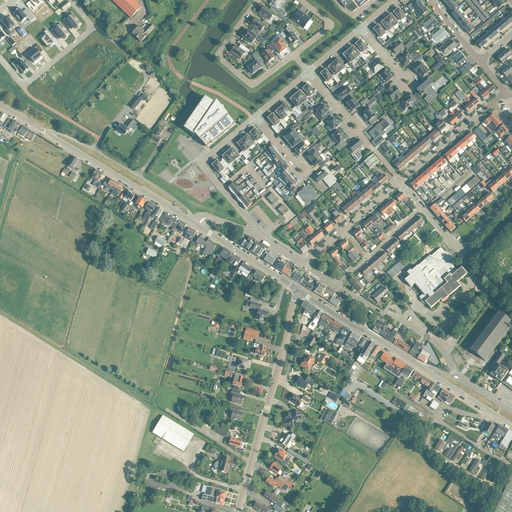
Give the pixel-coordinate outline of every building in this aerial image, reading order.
[(29,0),(30,1),(26,5),(29,8),(31,7),(34,10),(43,2),(40,0),(29,0)] [(111,0),(131,18),(134,15),(142,7),(134,0),(111,0)] [(269,0),(268,1),(275,5),(273,8),(280,13),(285,17),(287,13),(281,9),(278,6),(282,0),(269,0)] [(369,0),(338,0),(345,8),(346,7),(353,12),(358,8),(352,2),(354,0),(361,7),(369,0)] [(499,9),(500,8),(504,5),(499,0),(498,0),(494,4),(499,9)] [(67,2),(61,7),(64,11),(70,5),(67,2)] [(408,7),(412,12),(414,10),(420,17),(427,11),(424,7),(422,4),(421,5),(419,2),(416,5),(413,2),(408,7)] [(452,12),(456,9),(458,8),(453,3),(448,7),(452,12)] [(270,11),(264,7),(259,13),(269,20),(274,14),(276,15),(278,13),(272,8),(270,11)] [(20,9),(14,14),(21,23),(27,18),(30,22),(35,19),(28,11),(24,14),(23,13),(20,9)] [(404,16),(399,9),(397,10),(396,10),(394,13),(393,13),(399,20),(401,22),(404,19),(405,19),(407,20),(410,23),(412,21),(407,14),(404,16)] [(303,29),(311,19),(299,10),(291,20),(303,29)] [(456,19),(461,15),(457,10),(455,11),(452,14),(456,19)] [(72,14),(63,21),(67,26),(70,23),(74,28),(75,29),(76,29),(78,27),(78,26),(80,24),(72,14)] [(397,22),(391,15),(389,16),(388,16),(385,18),(393,28),(397,25),(398,25),(400,25),(403,29),(405,27),(401,22),(399,20),(397,22)] [(460,24),(465,20),(461,15),(456,19),(460,24)] [(7,17),(1,22),(7,29),(5,31),(9,36),(12,34),(9,30),(15,26),(7,17)] [(433,27),(437,23),(432,17),(428,21),(425,24),(423,21),(417,26),(420,30),(424,27),(428,31),(433,27)] [(262,23),(256,18),(251,25),(260,32),(265,26),(267,27),(269,24),(264,21),(262,23)] [(384,32),(386,34),(390,39),(393,37),(390,33),(390,32),(390,31),(393,28),(385,18),(382,21),(383,22),(381,24),(387,30),(384,32)] [(506,28),(511,23),(506,18),(501,23),(506,28)] [(464,29),(469,25),(465,20),(460,24),(464,29)] [(501,32),(506,28),(501,23),(496,27),(501,32)] [(60,24),(51,31),(55,36),(58,34),(62,38),(63,39),(64,39),(66,37),(66,36),(69,34),(60,24)] [(144,39),(155,28),(151,24),(144,31),(140,26),(136,31),(132,34),(141,42),(144,39)] [(292,45),(298,40),(296,38),(299,36),(291,25),(286,29),(290,35),(287,38),(292,45)] [(421,36),(413,25),(409,29),(418,39),(421,36)] [(469,34),(472,31),(474,30),(469,25),(464,29),(469,34)] [(383,45),(385,43),(383,40),(383,38),(382,37),(386,34),(384,32),(378,26),(375,27),(375,28),(373,30),(379,37),(377,39),(383,45)] [(496,36),(501,32),(496,27),(491,31),(496,36)] [(21,28),(17,31),(23,38),(27,35),(21,28)] [(433,38),(437,43),(440,41),(445,37),(445,36),(447,35),(442,29),(434,35),(432,33),(426,38),(428,40),(430,38),(431,40),(433,38)] [(47,35),(41,40),(48,48),(50,46),(51,47),(54,44),(51,40),(53,38),(47,30),(44,32),(47,35)] [(244,35),(242,37),(251,44),(256,38),(257,37),(256,37),(247,30),(246,31),(245,31),(243,33),(244,35)] [(491,40),(496,36),(491,31),(486,35),(491,40)] [(277,36),(279,40),(273,45),(280,54),(287,49),(285,46),(287,45),(280,34),(279,35),(277,36)] [(257,37),(256,38),(259,40),(259,41),(263,44),(266,41),(258,35),(256,37),(257,37)] [(486,45),(491,40),(486,35),(481,39),(486,45)] [(12,46),(15,44),(10,38),(7,40),(12,46)] [(481,49),(486,45),(481,39),(476,44),(481,49)] [(366,47),(361,40),(359,42),(358,41),(356,45),(355,45),(361,52),(363,53),(366,50),(367,51),(369,51),(372,55),(374,52),(369,45),(366,47)] [(442,44),(437,48),(439,50),(440,51),(441,52),(443,50),(447,54),(452,50),(456,47),(456,46),(457,45),(455,43),(454,44),(451,41),(447,44),(446,45),(444,47),(443,46),(442,44)] [(391,48),(396,54),(404,48),(399,42),(391,48)] [(36,50),(28,56),(34,63),(42,57),(40,54),(43,51),(38,45),(35,48),(36,50)] [(249,51),(241,45),(242,46),(240,49),(240,48),(239,48),(235,46),(230,52),(240,60),(243,55),(245,57),(249,51)] [(268,63),(275,58),(271,53),(274,51),(269,45),(266,47),(269,50),(262,55),(268,63)] [(359,54),(353,47),(351,48),(351,47),(347,50),(355,60),(359,56),(360,57),(362,57),(365,60),(367,58),(363,53),(361,52),(359,54)] [(507,59),(511,54),(511,53),(507,49),(502,54),(507,59)] [(349,62),(346,64),(352,71),(355,69),(352,65),(352,63),(355,60),(347,50),(344,53),(345,54),(343,55),(349,62)] [(410,56),(407,52),(403,55),(403,56),(400,59),(402,61),(402,62),(405,67),(410,63),(409,62),(412,60),(414,63),(422,57),(419,52),(416,55),(416,54),(414,55),(413,54),(410,56)] [(465,58),(460,52),(456,55),(453,58),(451,56),(447,59),(451,64),(455,60),(458,64),(461,61),(465,58)] [(502,63),(506,60),(507,59),(502,54),(497,58),(502,63)] [(439,63),(431,69),(434,73),(442,66),(446,63),(438,55),(434,58),(439,63)] [(346,70),(349,73),(352,71),(346,64),(344,66),(338,59),(336,61),(336,60),(332,63),(340,72),(344,69),(345,70),(346,70)] [(16,61),(11,65),(17,71),(19,69),(23,74),(29,69),(21,60),(18,63),(16,61)] [(368,67),(365,70),(368,73),(370,75),(368,77),(369,79),(383,67),(377,60),(368,67)] [(253,74),(261,68),(257,61),(248,68),(247,69),(250,73),(251,72),(253,74)] [(424,68),(420,62),(412,68),(417,74),(418,74),(421,78),(427,73),(429,72),(425,67),(424,68)] [(334,75),(331,77),(333,78),(337,83),(340,81),(337,78),(337,76),(337,75),(340,72),(332,63),(329,65),(330,66),(328,68),(334,75)] [(468,72),(467,72),(463,67),(459,71),(463,76),(468,72)] [(473,75),(474,74),(478,71),(474,67),(469,71),(473,75)] [(506,77),(511,72),(511,70),(509,67),(502,73),(504,75),(506,77),(505,77),(506,77)] [(388,72),(386,69),(378,76),(385,84),(393,78),(390,75),(390,74),(388,72)] [(330,90),(332,87),(330,84),(330,82),(329,81),(333,78),(331,77),(326,70),(325,70),(322,72),(322,73),(320,74),(326,81),(324,83),(330,90)] [(154,76),(148,83),(155,90),(161,83),(154,76)] [(483,82),(483,83),(479,78),(477,80),(489,94),(495,89),(492,85),(488,88),(483,82)] [(416,93),(417,92),(421,97),(425,94),(427,97),(424,99),(428,104),(437,97),(434,93),(435,93),(430,87),(433,84),(429,80),(421,86),(422,87),(415,93),(416,93)] [(483,99),(489,94),(477,80),(474,82),(478,86),(478,87),(483,93),(480,95),(483,99)] [(354,90),(349,84),(337,94),(342,100),(348,94),(351,97),(356,92),(354,90)] [(314,92),(308,85),(306,86),(305,86),(303,89),(308,96),(310,98),(313,95),(314,95),(316,96),(319,99),(321,96),(316,90),(314,92)] [(377,91),(372,95),(374,97),(378,93),(385,88),(382,85),(376,90),(377,91)] [(393,90),(389,85),(384,90),(387,94),(387,95),(392,101),(394,100),(396,102),(401,97),(399,95),(400,94),(395,88),(393,90)] [(306,98),(300,91),(299,93),(298,92),(294,95),(302,104),(306,100),(307,101),(309,101),(312,105),(314,103),(310,98),(308,96),(306,98)] [(463,95),(459,91),(455,94),(461,101),(463,99),(465,102),(465,101),(468,105),(464,109),(467,113),(473,108),(464,97),(463,95)] [(402,105),(399,108),(403,113),(406,110),(406,109),(416,101),(414,99),(415,99),(413,97),(410,94),(406,97),(407,98),(401,103),(402,105)] [(296,107),(293,109),(299,115),(301,113),(302,113),(299,110),(300,108),(299,107),(302,104),(294,95),(291,97),(292,98),(290,100),(296,107)] [(465,95),(464,97),(473,108),(479,102),(476,99),(472,102),(468,99),(465,95)] [(134,110),(142,100),(138,96),(129,106),(134,110)] [(194,136),(194,133),(206,147),(211,143),(212,144),(235,125),(227,115),(227,116),(223,111),(225,110),(224,108),(223,107),(221,107),(221,108),(220,108),(214,104),(205,97),(184,129),(194,136)] [(369,107),(377,101),(374,97),(369,101),(366,104),(369,107)] [(353,111),(359,106),(352,98),(346,103),(353,111)] [(363,107),(366,104),(369,101),(366,98),(360,103),(363,107)] [(453,109),(457,105),(454,101),(449,105),(453,109)] [(291,111),(285,104),(284,105),(283,104),(279,107),(287,116),(291,113),(292,114),(294,114),(297,117),(299,115),(293,109),(291,111)] [(323,105),(320,108),(316,111),(317,113),(315,114),(321,122),(327,117),(330,114),(328,111),(329,111),(323,105)] [(281,119),(278,121),(280,123),(284,128),(287,125),(284,122),(285,120),(284,119),(287,116),(279,107),(276,110),(277,111),(275,112),(281,119)] [(310,116),(317,109),(315,107),(308,114),(310,116)] [(371,125),(377,120),(374,117),(375,116),(368,108),(361,114),(368,122),(371,125)] [(390,111),(397,121),(399,120),(393,110),(390,111)] [(443,119),(442,118),(439,115),(438,114),(437,112),(434,114),(436,117),(436,118),(439,122),(435,126),(441,132),(446,127),(444,125),(446,123),(443,119)] [(458,121),(464,116),(460,112),(456,115),(453,112),(451,113),(458,121)] [(458,121),(451,113),(450,115),(453,118),(448,122),(452,126),(458,121)] [(277,134),(280,132),(277,128),(277,127),(276,126),(280,123),(278,121),(273,114),(269,116),(269,117),(268,119),(273,125),(271,127),(277,134)] [(491,134),(497,129),(496,128),(502,123),(494,114),(484,123),(487,126),(485,128),(491,134)] [(333,130),(340,125),(338,123),(338,122),(336,119),(335,120),(333,117),(330,120),(328,117),(324,121),(326,124),(327,123),(329,125),(326,128),(330,133),(333,130)] [(121,125),(117,129),(125,135),(128,132),(132,127),(135,123),(131,119),(125,126),(124,125),(123,126),(121,125)] [(376,127),(369,133),(375,140),(372,142),(376,148),(385,140),(382,137),(386,133),(384,131),(390,126),(385,119),(379,125),(378,124),(375,127),(376,127)] [(15,134),(21,125),(12,120),(7,128),(6,130),(5,129),(5,130),(8,133),(6,136),(12,140),(15,134)] [(159,144),(162,139),(159,137),(167,124),(163,122),(163,121),(162,120),(151,139),(159,144)] [(294,130),(301,124),(298,121),(292,127),(294,130)] [(495,132),(492,135),(499,142),(502,140),(506,137),(508,135),(509,134),(507,132),(508,131),(503,125),(499,129),(495,132)] [(32,141),(36,134),(29,130),(23,126),(17,135),(24,139),(25,137),(32,141)] [(482,142),(487,138),(481,131),(478,127),(473,131),(482,142)] [(261,136),(255,129),(253,131),(252,130),(250,133),(250,134),(256,141),(257,142),(261,139),(261,140),(263,140),(266,143),(269,141),(263,134),(261,136)] [(288,143),(297,135),(293,130),(284,138),(283,139),(285,142),(286,141),(288,143)] [(433,132),(434,133),(432,135),(436,140),(440,136),(436,130),(433,132)] [(347,145),(344,141),(346,139),(339,131),(332,137),(334,139),(332,140),(336,144),(337,143),(339,145),(336,148),(339,151),(347,145)] [(472,142),(476,138),(475,136),(472,133),(467,137),(472,142)] [(245,136),(242,139),(249,148),(253,145),(254,146),(256,146),(261,153),(264,150),(257,142),(256,141),(253,142),(247,135),(246,137),(245,136)] [(301,140),(297,135),(288,143),(290,145),(289,146),(291,149),(292,148),(293,148),(300,142),(302,145),(304,143),(309,139),(306,136),(301,140)] [(431,144),(436,140),(432,135),(427,139),(431,144)] [(467,145),(472,142),(467,137),(463,140),(467,145)] [(243,151),(241,153),(246,160),(249,157),(247,154),(247,152),(246,151),(249,148),(242,139),(238,142),(239,143),(237,144),(243,151)] [(357,139),(348,147),(353,153),(351,155),(356,161),(362,156),(357,150),(362,146),(357,139)] [(427,147),(431,144),(427,139),(423,143),(427,147)] [(462,149),(467,145),(463,140),(458,144),(462,149)] [(299,156),(308,148),(304,143),(302,145),(295,151),(299,156)] [(422,151),(427,147),(423,143),(418,146),(422,151)] [(458,153),(462,149),(458,144),(454,148),(458,153)] [(319,156),(321,155),(318,152),(320,150),(319,149),(320,148),(317,145),(312,149),(314,152),(307,158),(309,160),(308,160),(311,163),(319,156)] [(270,156),(277,150),(275,149),(275,148),(273,146),(266,152),(270,156)] [(417,155),(422,151),(418,146),(413,150),(417,155)] [(404,158),(408,163),(413,159),(409,154),(406,151),(404,149),(402,147),(400,149),(403,152),(401,154),(404,158)] [(238,155),(233,148),(231,150),(230,149),(227,151),(234,161),(239,157),(239,158),(241,158),(244,162),(246,160),(241,153),(238,155)] [(456,155),(458,153),(454,148),(449,152),(453,157),(455,159),(458,158),(458,156),(456,155)] [(278,152),(277,150),(270,156),(273,160),(280,154),(278,152)] [(413,159),(417,155),(413,150),(409,154),(413,159)] [(231,164),(234,161),(227,151),(223,154),(224,155),(222,157),(228,164),(226,166),(227,167),(231,172),(234,170),(232,167),(232,165),(231,164)] [(449,161),(453,157),(449,152),(444,156),(449,161)] [(277,164),(284,159),(282,157),(280,154),(273,160),(270,163),(274,167),(277,164)] [(370,170),(376,165),(380,162),(373,154),(369,157),(364,162),(370,170)] [(324,162),(323,161),(319,156),(311,163),(313,166),(314,165),(315,167),(322,161),(325,165),(330,161),(328,158),(324,162)] [(73,169),(79,160),(73,157),(66,168),(70,170),(71,168),(73,169)] [(392,162),(399,171),(404,167),(400,162),(396,158),(392,162)] [(404,167),(408,163),(404,158),(400,162),(404,167)] [(442,167),(447,163),(446,162),(442,158),(438,162),(442,167)] [(285,161),(284,159),(277,164),(280,169),(287,163),(285,161)] [(219,164),(217,161),(213,163),(214,164),(212,165),(219,174),(219,173),(223,177),(220,180),(224,184),(229,179),(226,176),(225,175),(225,176),(223,173),(222,173),(221,172),(227,167),(226,166),(222,161),(219,164)] [(437,171),(442,167),(438,162),(433,166),(437,171)] [(287,170),(291,167),(289,165),(287,163),(280,169),(278,170),(282,175),(284,173),(287,170)] [(433,175),(437,171),(433,166),(428,170),(433,175)] [(288,173),(287,170),(284,173),(282,175),(280,176),(277,178),(281,182),(283,181),(290,175),(288,173)] [(314,178),(318,183),(323,180),(329,188),(336,182),(329,174),(327,175),(322,170),(314,178)] [(428,179),(433,175),(428,170),(424,173),(428,179)] [(99,189),(101,184),(98,182),(102,174),(96,171),(92,178),(95,180),(92,185),(99,189)] [(374,175),(376,176),(378,179),(383,185),(388,180),(384,175),(381,177),(377,172),(374,175)] [(511,177),(506,172),(504,174),(503,173),(501,175),(502,176),(506,181),(511,177)] [(424,182),(428,179),(424,173),(419,177),(424,182)] [(285,186),(287,185),(294,179),(292,177),(290,175),(283,181),(281,182),(280,184),(283,188),(285,186)] [(373,184),(378,189),(383,185),(378,179),(376,176),(371,181),(372,182),(373,184)] [(506,181),(502,176),(499,178),(498,177),(496,179),(497,180),(501,185),(506,181)] [(419,186),(424,182),(419,177),(415,181),(419,186)] [(294,186),(297,183),(295,181),(294,179),(287,185),(285,186),(291,193),(296,189),(294,186)] [(493,184),(497,189),(501,185),(497,180),(496,179),(494,181),(492,183),(493,184)] [(111,180),(109,184),(106,182),(103,185),(113,191),(114,188),(117,183),(111,180)] [(415,191),(418,189),(417,188),(419,186),(415,181),(410,185),(415,191)] [(466,185),(470,190),(476,186),(471,181),(466,185)] [(372,182),(370,185),(368,183),(366,185),(368,188),(373,193),(378,189),(373,184),(372,182)] [(120,192),(124,187),(117,183),(114,188),(113,191),(111,193),(119,198),(122,200),(125,195),(120,192)] [(231,193),(238,187),(234,183),(228,189),(230,191),(231,193)] [(497,189),(493,184),(490,186),(489,185),(487,187),(492,193),(497,189)] [(318,196),(309,185),(305,188),(305,187),(303,189),(297,194),(307,206),(318,196)] [(235,197),(242,191),(238,187),(231,193),(233,195),(235,197)] [(363,192),(367,198),(373,193),(368,188),(363,192)] [(238,201),(245,196),(242,191),(235,197),(237,199),(238,201)] [(131,202),(132,200),(135,196),(128,192),(124,198),(122,201),(126,203),(127,200),(131,202)] [(358,197),(362,202),(367,198),(363,192),(358,197)] [(483,197),(484,198),(488,203),(493,199),(487,192),(482,196),(483,197)] [(273,205),(277,202),(279,200),(272,193),(267,198),(273,205)] [(415,209),(406,198),(405,197),(401,193),(395,198),(399,202),(402,200),(412,211),(415,209)] [(242,206),(249,200),(245,196),(238,201),(240,203),(242,206)] [(142,209),(147,201),(139,197),(135,204),(138,206),(137,208),(138,209),(139,207),(142,209)] [(352,201),(357,207),(362,202),(358,197),(352,201)] [(434,213),(439,209),(437,207),(444,201),(442,198),(434,205),(430,209),(434,213)] [(488,203),(484,198),(481,200),(480,199),(479,201),(479,202),(484,207),(484,206),(488,203)] [(245,210),(252,204),(249,200),(242,206),(244,208),(244,207),(245,210)] [(347,206),(352,211),(357,207),(352,201),(347,206)] [(399,222),(401,220),(392,209),(395,206),(391,201),(385,206),(397,220),(399,222)] [(474,205),(479,211),(484,207),(479,202),(479,201),(476,203),(474,205)] [(154,211),(156,207),(149,202),(145,209),(148,211),(143,218),(148,221),(151,216),(152,213),(154,211)] [(127,212),(130,207),(125,204),(122,209),(127,212)] [(474,205),(471,207),(469,204),(467,206),(469,208),(469,209),(470,210),(474,214),(479,211),(474,205)] [(283,216),(287,213),(289,211),(283,205),(278,210),(283,216)] [(309,215),(315,210),(311,205),(305,210),(309,215)] [(338,205),(335,207),(341,214),(344,212),(346,216),(352,211),(347,206),(342,210),(338,205)] [(397,220),(385,206),(380,211),(380,212),(378,213),(381,217),(383,216),(386,213),(394,222),(397,220)] [(157,220),(163,211),(157,208),(152,217),(157,220)] [(335,211),(333,208),(330,211),(336,218),(333,220),(333,221),(336,224),(342,220),(338,216),(339,215),(336,211),(335,211)] [(438,218),(443,214),(441,211),(442,210),(440,208),(439,209),(434,213),(438,218)] [(399,216),(401,215),(403,218),(405,216),(400,209),(396,212),(399,216)] [(474,214),(470,210),(469,209),(467,211),(465,209),(463,210),(465,213),(466,214),(470,218),(474,214)] [(462,219),(465,222),(470,218),(466,214),(463,216),(459,211),(457,213),(460,216),(460,217),(462,219)] [(173,231),(180,221),(167,213),(162,222),(166,225),(167,224),(173,228),(172,229),(172,230),(173,231)] [(444,213),(443,214),(438,218),(442,223),(448,218),(450,216),(447,213),(445,215),(444,213)] [(369,221),(375,228),(380,234),(380,233),(381,234),(381,235),(384,232),(378,225),(378,226),(375,222),(378,219),(381,217),(377,214),(375,216),(375,215),(369,221)] [(417,226),(423,222),(419,216),(413,221),(417,226)] [(446,227),(451,223),(449,220),(449,219),(448,218),(442,223),(446,227)] [(326,226),(323,228),(327,232),(333,227),(330,223),(327,220),(324,223),(326,226)] [(181,234),(187,225),(180,221),(173,231),(171,235),(173,236),(177,230),(179,231),(178,232),(181,234)] [(366,229),(369,227),(377,236),(380,234),(375,228),(369,221),(363,225),(366,229)] [(412,231),(417,226),(413,221),(407,226),(412,231)] [(450,232),(455,228),(453,225),(454,224),(452,222),(451,223),(446,227),(450,232)] [(316,235),(313,232),(314,231),(310,226),(307,229),(317,241),(323,235),(320,231),(316,235)] [(406,236),(412,231),(407,226),(402,231),(406,236)] [(196,232),(190,228),(186,234),(187,234),(184,237),(191,241),(193,238),(196,232)] [(317,241),(307,229),(304,231),(308,236),(309,235),(312,238),(308,241),(311,245),(317,241)] [(362,241),(361,238),(359,236),(362,234),(358,230),(353,234),(365,248),(368,245),(364,239),(362,241)] [(400,241),(406,236),(402,231),(396,236),(400,241)] [(301,246),(298,248),(302,253),(308,249),(305,245),(302,242),(303,241),(297,234),(293,237),(298,244),(299,244),(301,246)] [(164,247),(167,242),(158,237),(155,242),(164,247)] [(207,242),(200,238),(197,242),(196,243),(206,250),(203,255),(206,257),(205,257),(206,258),(207,257),(208,258),(217,245),(209,240),(207,242)] [(249,251),(253,244),(250,242),(252,240),(250,238),(246,243),(243,248),(249,251)] [(394,249),(400,244),(395,239),(390,244),(394,249)] [(360,258),(345,241),(339,246),(342,250),(343,250),(345,248),(350,255),(348,256),(351,259),(354,263),(360,258)] [(263,256),(267,249),(255,242),(249,251),(259,258),(261,255),(263,256)] [(388,254),(394,249),(390,244),(384,249),(388,254)] [(224,249),(221,247),(219,251),(216,256),(219,257),(225,261),(228,257),(230,253),(224,249)] [(410,288),(411,287),(415,284),(423,294),(419,297),(420,299),(421,301),(422,303),(424,304),(426,305),(427,304),(431,309),(431,308),(440,300),(442,302),(460,286),(457,282),(467,274),(461,268),(457,271),(449,262),(452,260),(452,258),(451,256),(449,254),(448,253),(446,252),(445,253),(441,248),(441,249),(432,257),(430,255),(411,271),(410,270),(407,273),(410,277),(405,281),(405,280),(404,280),(410,288)] [(155,259),(157,254),(158,252),(148,249),(146,255),(155,259)] [(272,266),(277,257),(267,250),(268,249),(267,249),(263,256),(262,257),(265,259),(264,261),(272,266)] [(341,264),(336,256),(339,253),(335,249),(329,254),(333,258),(338,266),(341,264)] [(382,261),(387,257),(383,251),(377,256),(382,261)] [(230,268),(232,265),(237,257),(232,253),(229,258),(224,265),(230,268)] [(411,261),(406,255),(392,267),(398,273),(411,261)] [(376,266),(382,261),(377,256),(372,261),(376,266)] [(236,268),(238,264),(241,260),(237,257),(232,265),(236,268)] [(282,272),(288,263),(279,258),(276,262),(273,266),(276,268),(282,272)] [(370,271),(376,266),(372,261),(366,266),(370,271)] [(245,280),(250,272),(253,268),(244,262),(238,270),(246,275),(243,279),(245,280)] [(288,276),(295,266),(289,262),(288,263),(282,272),(288,276)] [(296,274),(299,269),(298,269),(299,268),(295,266),(288,276),(292,279),(295,274),(296,274)] [(365,276),(370,271),(366,266),(360,271),(365,276)] [(393,277),(397,274),(392,268),(388,272),(393,277)] [(307,274),(299,269),(296,274),(295,274),(292,279),(301,284),(307,274)] [(256,272),(253,270),(251,274),(247,279),(250,281),(253,277),(261,283),(266,276),(257,271),(256,272)] [(306,287),(312,278),(308,275),(302,285),(306,287)] [(354,286),(359,282),(354,276),(349,280),(354,286)] [(313,292),(316,288),(313,285),(316,280),(312,278),(306,287),(313,292)] [(359,292),(363,289),(364,287),(359,282),(354,286),(359,292)] [(326,288),(319,284),(314,292),(329,302),(332,298),(335,293),(327,288),(326,288)] [(383,298),(389,293),(383,287),(378,292),(383,298)] [(378,303),(383,298),(378,292),(372,297),(378,303)] [(340,304),(340,303),(332,298),(329,302),(337,307),(339,304),(340,304)] [(264,312),(261,311),(262,311),(260,310),(261,305),(257,304),(247,301),(246,306),(259,310),(257,315),(258,315),(257,320),(266,322),(269,313),(265,312),(264,312)] [(303,315),(309,304),(304,301),(301,307),(303,309),(301,311),(304,313),(303,314),(303,315)] [(310,319),(314,313),(317,309),(309,304),(303,315),(310,319)] [(313,331),(319,321),(318,320),(323,313),(318,310),(313,318),(314,318),(308,328),(313,331)] [(485,361),(488,357),(490,355),(510,328),(511,329),(511,322),(508,319),(509,317),(508,315),(506,313),(504,313),(502,315),(499,313),(496,311),(468,348),(470,350),(470,351),(482,360),(482,359),(485,361)] [(329,331),(332,325),(335,321),(324,314),(321,318),(321,319),(322,320),(319,325),(329,331)] [(340,332),(341,330),(343,326),(336,322),(333,326),(331,330),(337,334),(339,331),(340,332)] [(375,326),(372,331),(379,335),(382,330),(386,325),(380,322),(379,324),(378,323),(375,326)] [(344,342),(346,337),(347,334),(350,330),(344,326),(342,331),(336,342),(340,343),(341,341),(344,342)] [(258,333),(246,329),(244,336),(255,340),(258,333)] [(389,337),(391,334),(384,329),(380,335),(386,339),(388,337),(389,337)] [(397,334),(393,331),(392,333),(391,334),(389,337),(388,337),(386,339),(391,342),(394,338),(396,335),(397,334)] [(355,348),(359,342),(362,338),(353,332),(350,336),(346,343),(353,347),(355,348)] [(411,348),(415,343),(402,334),(398,339),(411,348)] [(312,348),(317,340),(312,337),(307,344),(312,348)] [(361,352),(365,345),(368,341),(363,338),(357,347),(360,348),(358,351),(361,352)] [(407,352),(410,348),(396,339),(393,344),(407,352)] [(369,354),(375,345),(369,342),(357,361),(363,364),(365,361),(369,354)] [(419,349),(421,345),(417,342),(412,349),(411,349),(409,353),(413,356),(414,355),(415,355),(419,349)] [(263,356),(265,355),(265,354),(265,352),(266,347),(261,346),(254,344),(253,348),(257,349),(255,354),(261,356),(262,356),(263,356)] [(380,349),(375,345),(369,354),(375,358),(380,349)] [(422,351),(425,347),(423,345),(420,349),(419,349),(415,355),(414,355),(413,356),(417,359),(422,351)] [(417,359),(424,364),(429,356),(422,351),(417,359)] [(385,370),(393,358),(384,353),(380,359),(387,364),(383,369),(385,370)] [(496,359),(494,362),(490,367),(494,370),(491,374),(491,375),(501,382),(508,372),(504,370),(506,367),(504,366),(502,368),(499,365),(505,356),(501,353),(496,359)] [(324,365),(329,358),(323,354),(318,361),(318,362),(318,363),(323,366),(324,365)] [(234,358),(228,356),(227,360),(233,361),(237,363),(238,364),(237,368),(246,371),(246,370),(247,370),(248,367),(247,367),(249,362),(238,359),(234,358)] [(316,366),(318,363),(315,361),(307,356),(300,366),(304,368),(305,367),(309,370),(311,367),(312,368),(314,365),(316,366)] [(396,359),(393,357),(393,358),(385,370),(398,379),(407,366),(396,359)] [(409,378),(411,375),(413,370),(407,366),(398,379),(404,383),(408,377),(409,378)] [(420,367),(417,371),(424,376),(427,372),(420,367)] [(509,388),(511,384),(511,369),(505,379),(502,383),(509,388)] [(418,384),(420,381),(423,376),(415,372),(413,376),(416,378),(414,381),(418,384)] [(312,378),(305,374),(302,379),(299,377),(295,383),(305,390),(309,383),(313,386),(316,381),(312,378)] [(241,388),(241,387),(243,387),(243,385),(242,384),(244,378),(239,377),(232,375),(231,378),(234,379),(233,385),(241,388)] [(425,393),(432,383),(424,377),(421,381),(420,383),(427,387),(423,392),(425,393)] [(437,393),(438,392),(440,388),(432,383),(425,393),(423,397),(431,403),(437,394),(437,393)] [(340,397),(343,392),(336,387),(333,392),(340,397)] [(241,405),(243,396),(238,395),(239,392),(232,390),(231,395),(233,396),(231,402),(241,405)] [(444,403),(446,400),(450,395),(450,394),(443,390),(437,399),(444,403)] [(328,398),(336,402),(336,403),(338,399),(339,397),(331,392),(328,398)] [(349,401),(352,396),(347,393),(344,398),(349,401)] [(295,395),(290,401),(299,406),(301,408),(304,404),(307,405),(310,401),(304,397),(302,399),(295,395)] [(449,406),(451,404),(455,398),(450,395),(446,400),(444,403),(449,406)] [(347,408),(349,406),(351,403),(343,398),(341,401),(344,403),(343,405),(347,408)] [(407,412),(410,407),(407,404),(398,399),(395,403),(404,409),(403,410),(407,412)] [(416,410),(419,405),(411,400),(411,401),(408,399),(406,402),(410,404),(410,403),(413,405),(411,407),(416,410)] [(435,411),(439,405),(435,402),(434,401),(432,403),(430,407),(435,411)] [(240,422),(243,413),(237,412),(238,408),(231,406),(230,412),(232,412),(231,419),(240,422)] [(326,409),(321,420),(325,422),(330,411),(326,409)] [(303,415),(295,410),(292,414),(289,413),(285,420),(288,421),(285,424),(293,429),(298,421),(301,423),(305,417),(303,415)] [(183,452),(193,435),(163,416),(152,433),(183,452)] [(489,423),(487,425),(485,424),(481,429),(484,431),(487,433),(485,436),(488,437),(495,426),(489,423)] [(498,449),(509,431),(499,425),(495,433),(494,432),(490,439),(487,443),(497,450),(498,449)] [(504,452),(511,438),(511,432),(509,431),(498,449),(504,452)] [(295,436),(294,435),(290,433),(288,435),(286,434),(283,439),(282,438),(279,442),(282,444),(282,445),(283,445),(286,447),(290,441),(291,442),(295,436)] [(237,440),(236,438),(231,437),(231,438),(228,446),(235,450),(236,447),(240,448),(240,447),(241,447),(242,445),(241,444),(242,441),(237,440)] [(442,443),(436,452),(439,454),(445,445),(442,443)] [(311,459),(313,457),(293,444),(291,447),(311,459)] [(458,447),(455,445),(451,451),(448,449),(444,456),(447,457),(446,459),(450,461),(450,460),(458,447)] [(459,448),(451,460),(455,462),(456,460),(459,462),(462,457),(459,455),(463,450),(459,448)] [(289,460),(291,457),(287,455),(288,454),(284,452),(279,449),(275,456),(275,457),(274,458),(277,460),(278,459),(282,462),(285,457),(289,460)] [(306,461),(288,449),(287,451),(307,464),(308,461),(306,460),(306,461)] [(231,468),(233,461),(231,460),(232,460),(227,458),(223,457),(222,462),(219,462),(217,462),(216,463),(215,463),(215,464),(214,464),(214,465),(214,466),(214,467),(214,468),(215,469),(215,470),(216,470),(217,470),(219,471),(223,472),(228,473),(229,468),(231,468)] [(477,460),(468,473),(475,477),(480,470),(477,468),(481,462),(477,460)] [(274,462),(269,469),(278,474),(280,475),(280,476),(283,472),(283,473),(285,470),(274,462)] [(490,470),(485,467),(480,476),(485,479),(490,470)] [(280,475),(278,479),(284,483),(285,483),(284,484),(291,488),(293,485),(286,480),(287,480),(280,476),(280,475)] [(284,483),(276,478),(275,480),(269,477),(266,482),(273,487),(275,485),(281,488),(284,483)] [(511,511),(511,481),(509,480),(494,511),(511,511)] [(221,492),(220,492),(221,490),(207,486),(204,495),(203,495),(201,500),(207,501),(215,504),(223,506),(224,500),(225,500),(226,499),(226,498),(226,497),(227,493),(225,493),(225,492),(221,491),(221,492)] [(268,499),(275,504),(273,508),(279,511),(282,511),(284,510),(287,505),(284,502),(277,498),(276,497),(273,495),(267,491),(264,496),(268,499)] [(264,508),(257,503),(253,508),(258,510),(257,511),(258,511),(274,511),(268,508),(267,509),(264,508)]
